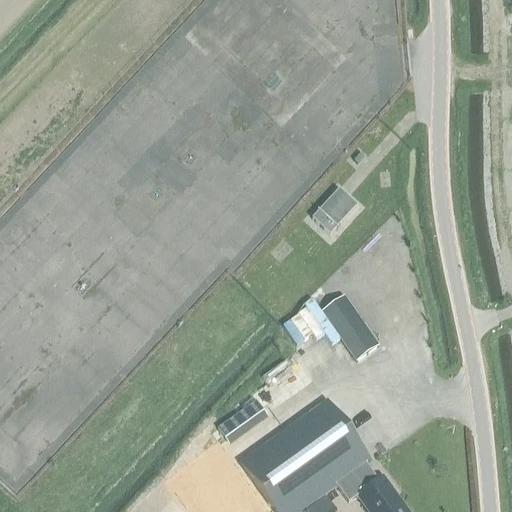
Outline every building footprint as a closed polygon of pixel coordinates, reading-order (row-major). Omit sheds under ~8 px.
[(355,209),(337,193),(310,221),(328,238),(355,209)] [(356,366),(377,350),(341,301),(320,316),(356,366)] [(265,387),(232,405),(240,418),(287,392),(281,382),(298,373),(290,360),(259,377),(265,387)] [(270,511),(307,511),(337,491),(347,505),(356,499),(357,500),(365,511),(403,511),(382,482),(376,486),(365,470),(370,467),(325,405),(239,468),(270,511)] [(227,436),(242,426),(237,417),(221,427),(227,436)]
